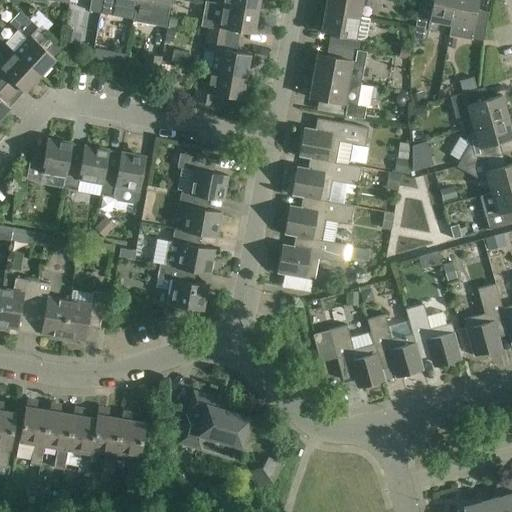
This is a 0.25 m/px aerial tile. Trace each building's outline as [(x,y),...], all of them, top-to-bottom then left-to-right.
[(90,0),(88,10),(100,12),(102,0),(90,0)] [(136,2),(136,0),(102,0),(100,12),(111,14),(113,7),(135,11),(137,2),(136,2)] [(136,0),(136,2),(137,2),(135,11),(133,20),(166,26),(170,0),(136,0)] [(222,0),(222,4),(258,11),(259,0),(222,0)] [(326,0),(325,10),(359,16),(362,0),(326,0)] [(438,22),(450,24),(454,0),(420,0),(413,38),(425,40),(427,30),(436,32),(438,22)] [(477,0),(454,0),(450,24),(449,34),(483,40),(487,16),(475,13),(477,0)] [(207,36),(231,40),(233,29),(254,32),(258,11),(222,4),(205,1),(201,25),(208,27),(207,36)] [(334,45),(357,49),(359,38),(355,37),(359,16),(325,10),(321,32),(335,34),(334,45)] [(5,44),(14,52),(39,76),(55,59),(40,45),(48,37),(20,11),(11,22),(19,29),(5,44)] [(169,18),(168,27),(175,28),(177,19),(169,18)] [(201,68),(210,70),(246,76),(250,54),(229,51),(231,40),(207,36),(201,68)] [(357,50),(357,49),(334,45),(331,56),(317,54),(313,75),(360,84),(366,52),(357,50)] [(172,49),(171,60),(186,62),(188,51),(172,49)] [(25,91),(39,76),(14,52),(6,61),(0,53),(0,83),(2,86),(10,77),(25,91)] [(94,52),(92,62),(100,63),(102,54),(94,52)] [(147,53),(143,74),(156,77),(160,56),(147,53)] [(246,76),(210,70),(208,82),(198,80),(197,86),(194,101),(219,105),(221,94),(242,98),(246,76)] [(357,104),(360,84),(313,75),(309,97),(323,100),(321,111),(364,118),(366,106),(357,104)] [(0,98),(0,87),(2,86),(0,83),(0,118),(10,108),(0,98)] [(469,114),(472,126),(508,117),(502,95),(481,100),(478,88),(449,96),(455,117),(469,114)] [(470,143),(456,166),(496,156),(493,143),(511,137),(511,131),(508,117),(472,126),(473,130),(472,130),(466,140),(470,143)] [(318,158),(335,161),(339,141),(364,146),(367,127),(317,118),(315,128),(304,126),(298,155),(309,157),(318,159),(318,158)] [(42,172),(65,177),(68,163),(72,142),(47,138),(43,158),(30,156),(26,178),(40,180),(42,172)] [(426,141),(412,145),(412,171),(428,166),(425,157),(430,156),(426,141)] [(399,142),(397,157),(406,158),(408,144),(399,142)] [(80,165),(68,163),(65,177),(63,185),(77,187),(78,179),(101,184),(102,183),(104,170),(105,170),(109,149),(84,145),(80,165)] [(102,183),(101,184),(100,192),(113,194),(117,201),(133,203),(138,199),(146,156),(121,151),(117,172),(105,170),(104,170),(102,183)] [(193,172),(189,192),(189,193),(203,195),(203,196),(223,200),(228,175),(207,171),(210,158),(180,153),(177,169),(193,172)] [(511,163),(499,167),(496,156),(456,166),(480,179),(478,184),(488,189),(490,189),(491,193),(511,186),(511,163)] [(318,159),(309,157),(308,167),(297,165),(291,195),(302,197),(301,196),(327,201),(328,200),(332,180),(358,185),(361,167),(335,161),(318,158),(318,159)] [(511,186),(491,193),(480,195),(490,228),(511,221),(511,211),(511,209),(511,186)] [(189,193),(189,192),(182,191),(179,205),(186,207),(182,230),(196,233),(216,237),(221,212),(201,208),(203,196),(203,195),(189,193)] [(301,196),(302,197),(300,206),(289,204),(284,234),(295,236),(295,235),(320,240),(320,239),(322,239),(332,241),(336,221),(350,224),(353,205),(328,201),(328,200),(327,201),(301,196)] [(461,236),(457,224),(449,227),(453,239),(461,236)] [(182,230),(174,229),(172,242),(168,241),(164,263),(175,265),(176,266),(189,268),(189,270),(210,274),(214,248),(194,245),(196,233),(182,230)] [(485,236),(487,247),(504,244),(502,233),(485,236)] [(347,244),(332,241),(322,239),(320,239),(320,240),(295,235),(295,236),(293,245),(282,243),(277,273),(314,280),(318,258),(343,263),(347,244)] [(175,265),(164,263),(160,262),(155,288),(167,290),(166,297),(169,298),(168,304),(203,310),(208,285),(187,282),(189,270),(189,268),(176,266),(175,265)] [(32,311),(37,281),(15,278),(13,290),(2,289),(0,302),(0,328),(9,330),(9,327),(18,328),(21,309),(32,311)] [(50,284),(37,281),(32,311),(44,313),(40,332),(49,334),(48,337),(62,339),(69,300),(47,296),(50,284)] [(502,308),(503,307),(496,283),(477,288),(484,312),(463,318),(473,355),(495,349),(492,338),(508,334),(509,334),(502,308)] [(69,300),(62,339),(76,342),(76,339),(85,340),(88,321),(100,323),(106,293),(93,291),(91,304),(69,300)] [(419,358),(420,358),(436,354),(439,365),(461,358),(451,321),(445,323),(442,311),(426,315),(423,302),(404,307),(411,332),(412,332),(419,358)] [(511,304),(503,307),(502,308),(509,334),(508,334),(511,344),(511,304)] [(423,369),(420,358),(419,358),(412,332),(411,332),(392,337),(385,312),(366,317),(373,342),(374,342),(382,368),(382,369),(398,364),(401,375),(423,369)] [(374,342),(373,342),(353,347),(347,324),(329,329),(342,380),(359,375),(362,386),(385,379),(382,369),(382,368),(374,342)] [(224,401),(193,392),(188,408),(204,413),(202,420),(186,416),(179,442),(210,450),(213,438),(241,446),(249,417),(222,409),(224,401)] [(40,465),(43,446),(49,410),(36,407),(37,402),(32,401),(32,399),(27,398),(19,440),(34,443),(30,463),(40,465)] [(49,410),(43,446),(58,449),(54,467),(64,469),(67,448),(73,414),(60,411),(60,406),(55,405),(56,403),(51,402),(49,410)] [(0,474),(4,475),(5,467),(6,468),(16,412),(2,410),(3,404),(0,403),(0,474)] [(87,473),(91,449),(97,418),(83,415),(84,410),(79,409),(79,407),(74,406),(73,414),(67,448),(82,451),(78,471),(87,473)] [(115,453),(121,418),(108,415),(108,410),(103,409),(104,407),(99,406),(97,418),(91,449),(105,451),(101,471),(111,472),(115,453)] [(121,418),(115,453),(129,456),(125,476),(136,477),(145,422),(131,420),(132,414),(127,413),(127,411),(122,410),(121,418)] [(281,463),(268,455),(260,467),(249,470),(253,487),(270,481),(281,463)] [(101,471),(99,481),(109,483),(111,472),(101,471)] [(511,511),(511,477),(495,482),(499,496),(480,501),(481,502),(481,506),(463,506),(462,511),(511,511)]
